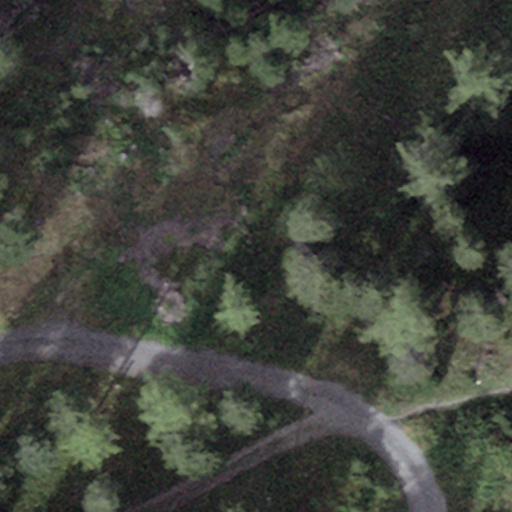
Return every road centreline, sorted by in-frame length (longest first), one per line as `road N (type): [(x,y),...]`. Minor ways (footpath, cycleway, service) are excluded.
road 1 (track): [(430,511),(431,502),(371,425),(304,387),(0,347)]
road 2 (track): [(511,391),(371,425),(301,430),(160,511)]
